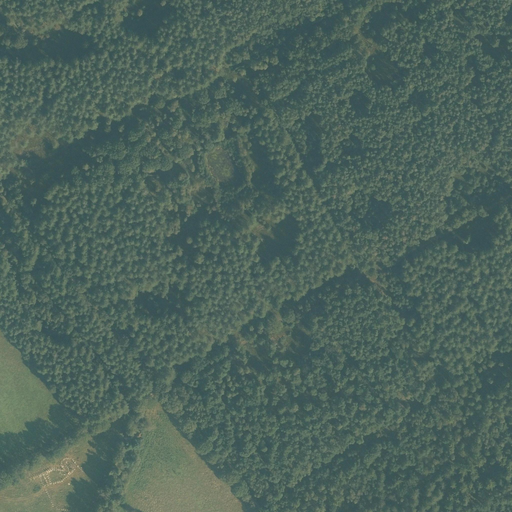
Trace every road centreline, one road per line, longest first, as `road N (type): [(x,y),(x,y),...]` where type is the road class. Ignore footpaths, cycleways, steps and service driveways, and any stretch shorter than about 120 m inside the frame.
road 1 (track): [(306,164),(379,141),(511,50)]
road 2 (track): [(165,387),(370,274)]
road 3 (track): [(0,235),(136,401)]
road 4 (track): [(213,0),(306,164)]
road 5 (track): [(370,274),(511,196)]
road 6 (track): [(267,511),(165,387)]
road 7 (track): [(0,476),(136,401)]
road 8 (track): [(370,274),(453,383)]
road 9 (track): [(306,164),(370,274)]
